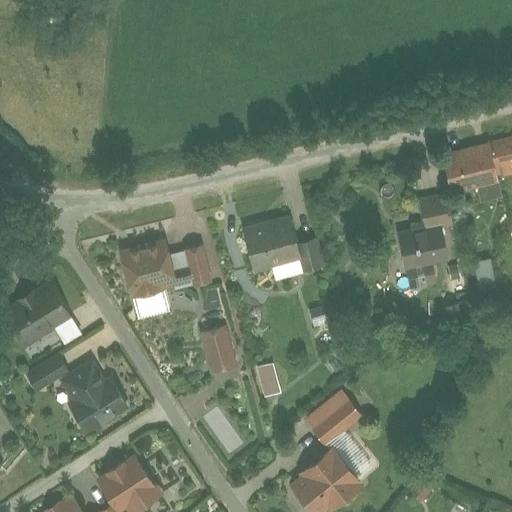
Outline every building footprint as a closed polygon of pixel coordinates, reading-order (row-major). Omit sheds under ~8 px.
[(492,143),(444,155),(454,196),(502,184),(492,143)] [(245,232),(256,274),(305,261),(293,218),(245,232)] [(398,234),(407,272),(451,262),(442,223),(398,234)] [(169,241),(121,252),(132,298),(180,287),(169,241)] [(481,289),(497,287),(493,256),(478,258),(481,289)] [(50,280),(1,312),(27,351),(75,319),(50,280)] [(228,325),(200,334),(212,376),(241,368),(228,325)] [(93,359),(57,381),(82,424),(125,398),(109,371),(103,375),(93,359)] [(267,394),(284,389),(275,360),(258,365),(267,394)] [(317,416),(334,438),(366,413),(350,391),(317,416)] [(334,449),(290,485),(312,511),(331,511),(364,485),(334,449)] [(137,455),(98,481),(118,511),(127,511),(128,511),(143,511),(166,497),(137,455)] [(50,511),(82,511),(73,497),(50,511)]
